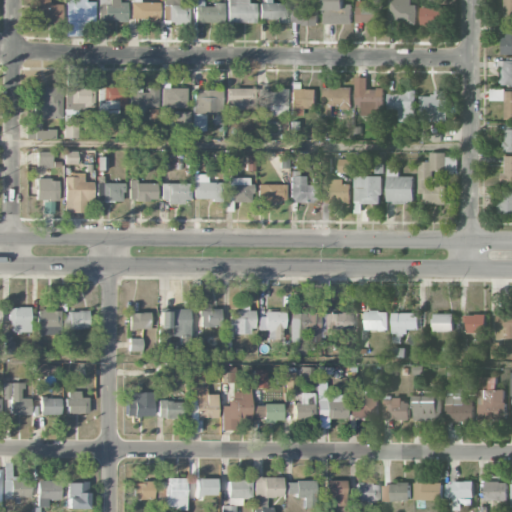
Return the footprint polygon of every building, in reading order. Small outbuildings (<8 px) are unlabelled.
[(35,0),(35,22),(61,22),(61,4),(49,4),(48,0),(35,0)] [(85,0),(65,0),(65,36),(84,36),(85,21),(94,21),(94,2),(86,2),(85,0)] [(97,0),(98,22),(126,21),(126,2),(119,3),(118,0),(97,0)] [(158,2),(140,3),(139,0),(129,0),(130,21),(158,20),(158,2)] [(188,23),(188,0),(162,0),(162,23),(188,23)] [(202,0),(194,0),(194,23),(223,23),(223,5),(203,5),(202,0)] [(255,22),(255,4),(248,4),(248,0),(226,0),(227,23),(255,22)] [(259,21),(287,22),(288,4),(271,3),(271,0),(264,0),(264,3),(259,3),(259,21)] [(323,0),(324,24),(352,24),(352,4),(344,4),(344,0),(323,0)] [(414,0),(387,0),(388,25),(415,25),(414,0)] [(511,0),(503,0),(503,22),(511,21),(511,0)] [(368,1),(356,1),(355,22),(378,22),(378,7),(368,7),(368,1)] [(317,7),(291,6),(291,24),(317,25),(317,7)] [(420,26),(438,26),(439,8),(421,7),(420,26)] [(511,25),(506,26),(506,37),(501,37),(502,55),(511,54),(511,25)] [(511,85),(511,60),(501,61),(501,85),(511,85)] [(141,78),(130,77),(129,107),(157,107),(158,90),(141,89),(141,78)] [(355,77),(355,106),(361,106),(361,116),(383,116),(383,89),(367,89),(367,77),(355,77)] [(61,119),(61,87),(41,87),(41,93),(34,93),(34,118),(61,119)] [(93,110),(93,88),(66,87),(65,110),(93,110)] [(126,88),(97,87),(97,113),(118,113),(118,108),(125,108),(126,88)] [(322,88),(323,115),(332,115),(332,108),(352,108),(351,87),(322,88)] [(187,108),(187,88),(161,89),(162,109),(187,108)] [(253,88),(226,89),(226,110),(253,110),(253,88)] [(315,89),(291,89),(291,116),(302,116),(302,109),(316,108),(315,89)] [(504,120),(511,119),(511,89),(490,90),(490,100),(504,100),(504,120)] [(222,115),(223,91),(193,90),(193,131),(205,132),(206,115),(222,115)] [(286,115),(286,91),(259,90),(259,108),(270,108),(270,115),(286,115)] [(388,94),(388,110),(398,109),(398,120),(416,120),(415,90),(405,90),(405,94),(388,94)] [(420,96),(420,121),(446,121),(446,90),(433,90),(433,96),(420,96)] [(190,112),(172,112),(172,127),(190,127),(190,112)] [(54,139),(55,130),(41,130),(41,123),(26,123),(26,139),(54,139)] [(77,138),(77,124),(63,124),(63,138),(77,138)] [(423,130),(423,141),(440,141),(440,129),(423,130)] [(80,152),(64,151),(64,164),(80,165),(80,152)] [(445,204),(445,185),(427,185),(427,180),(433,180),(433,172),(457,172),(457,157),(447,157),(447,152),(430,152),(430,161),(418,161),(418,193),(423,193),(423,204),(445,204)] [(511,184),(511,155),(505,155),(505,174),(501,173),(501,184),(511,184)] [(352,159),(339,159),(339,172),(352,172),(352,159)] [(414,176),(399,176),(399,165),(387,165),(387,203),(413,203),(414,176)] [(290,202),(317,203),(318,185),(305,185),(305,174),(290,173),(290,202)] [(64,213),(92,212),(91,182),(84,182),(83,174),(64,175),(64,213)] [(207,182),(208,175),(194,174),(193,199),(219,199),(219,183),(207,182)] [(381,176),(355,176),(354,212),(361,213),(361,203),(381,204),(381,176)] [(251,178),(226,178),(227,202),(252,202),(251,178)] [(35,200),(58,201),(58,179),(36,179),(35,200)] [(322,203),(350,203),(351,184),(343,184),(343,179),(322,179),(322,203)] [(156,201),(156,183),(136,183),(136,180),(129,180),(129,201),(156,201)] [(102,202),(123,202),(123,183),(102,183),(102,202)] [(190,202),(190,184),(161,183),(161,202),(190,202)] [(286,185),(258,184),(257,202),(285,203),(286,185)] [(511,190),(500,190),(499,214),(511,214),(511,190)] [(43,214),(53,214),(53,201),(43,201),(43,214)] [(30,332),(29,307),(9,308),(10,332),(30,332)] [(189,336),(189,310),(158,309),(158,328),(170,329),(170,336),(189,336)] [(219,309),(199,310),(199,327),(219,327),(219,309)] [(37,335),(60,335),(60,310),(37,311),(37,335)] [(253,310),(231,310),(230,327),(224,327),(223,339),(231,339),(231,334),(253,334),(253,310)] [(88,329),(88,311),(63,312),(63,329),(88,329)] [(388,330),(388,311),(365,311),(365,330),(388,330)] [(291,343),(320,342),(319,333),(353,332),(352,312),(290,315),(291,343)] [(418,313),(392,312),(392,334),(399,334),(399,336),(407,336),(407,329),(418,329),(418,313)] [(511,338),(511,312),(496,313),(497,339),(511,338)] [(129,330),(149,329),(149,313),(128,313),(129,330)] [(453,313),(433,314),(434,331),(453,331),(453,313)] [(467,315),(467,333),(486,332),(486,314),(467,315)] [(129,352),(142,352),(142,339),(129,339),(129,352)] [(306,354),(306,343),(292,344),(292,355),(306,354)] [(52,376),(51,364),(32,364),(32,376),(52,376)] [(300,382),(313,383),(313,368),(301,367),(300,382)] [(266,388),(267,370),(253,370),(253,388),(266,388)] [(286,395),(297,394),(297,372),(285,372),(286,395)] [(496,377),(479,377),(478,420),(505,420),(506,389),(496,389),(496,377)] [(30,415),(30,398),(22,398),(22,383),(2,383),(2,400),(10,400),(10,415),(30,415)] [(205,387),(190,387),(190,419),(216,419),(216,394),(205,395),(205,387)] [(221,430),(235,430),(235,423),(250,423),(250,387),(239,387),(239,392),(229,392),(229,406),(220,406),(221,430)] [(474,422),(475,399),(464,399),(464,387),(447,387),(446,421),(474,422)] [(87,398),(80,398),(80,391),(66,392),(66,414),(88,414),(87,398)] [(152,392),(125,393),(125,417),(152,417),(152,392)] [(314,393),(299,393),(299,403),(293,403),(293,419),(313,419),(314,393)] [(316,395),(317,419),(346,418),(346,394),(316,395)] [(379,396),(350,395),(350,417),(378,417),(379,396)] [(438,396),(415,395),(415,421),(438,421),(438,396)] [(60,398),(40,398),(39,415),(59,415),(60,398)] [(384,419),(410,419),(410,399),(383,400),(384,419)] [(183,419),(184,401),(157,401),(157,418),(183,419)] [(281,405),(253,404),(253,418),(262,418),(262,422),(281,422),(281,405)] [(157,482),(156,507),(185,508),(185,479),(165,478),(165,483),(157,482)] [(216,494),(216,478),(195,479),(196,495),(216,494)] [(3,481),(2,499),(29,499),(30,480),(10,479),(10,481),(3,481)] [(47,508),(48,500),(59,500),(60,481),(38,480),(37,507),(47,508)] [(250,480),(227,481),(227,506),(221,506),(220,511),(235,511),(235,506),(242,506),(242,499),(251,499),(250,480)] [(345,481),(325,480),(325,505),(345,505),(345,481)] [(303,508),(313,508),(313,481),(286,481),(286,496),(303,496),(303,508)] [(446,482),(446,498),(453,498),(454,510),(460,510),(459,497),(474,497),(474,481),(446,482)] [(485,500),(507,501),(508,482),(486,481),(485,500)] [(87,482),(66,483),(67,509),(87,509),(87,482)] [(152,482),(132,482),(131,499),(152,500),(152,482)] [(443,482),(414,483),(415,500),(443,500),(443,482)] [(379,483),(356,484),(356,502),(379,502),(379,483)] [(409,483),(382,484),(383,501),(410,501),(409,483)]
